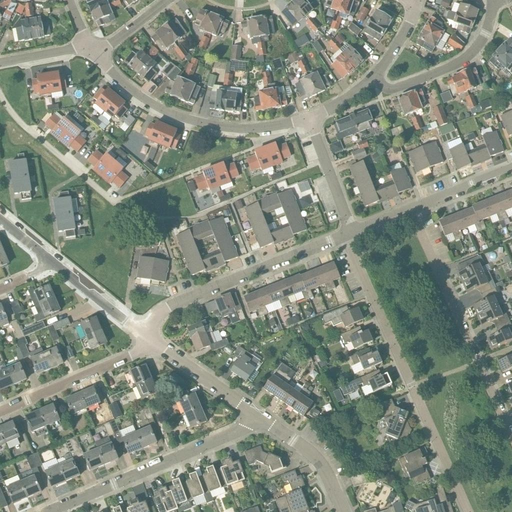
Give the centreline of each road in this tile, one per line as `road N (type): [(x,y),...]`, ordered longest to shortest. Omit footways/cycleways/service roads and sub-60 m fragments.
road 1 (residential): [(467,511),(346,236)]
road 2 (residential): [(410,208),(511,434)]
road 3 (residential): [(308,116),(245,128),(181,118),(124,86),(90,46)]
road 4 (residential): [(256,414),(237,433),(49,511)]
road 5 (residential): [(143,332),(176,303),(346,236)]
road 6 (residential): [(159,344),(0,412)]
road 7 (residential): [(370,75),(393,87),(448,65),(475,47),(492,3)]
road 8 (residential): [(112,201),(25,127),(0,93)]
road 9 (residential): [(344,511),(317,459),(256,414)]
road 10 (residential): [(355,232),(308,116)]
road 11 (residential): [(143,332),(48,258)]
